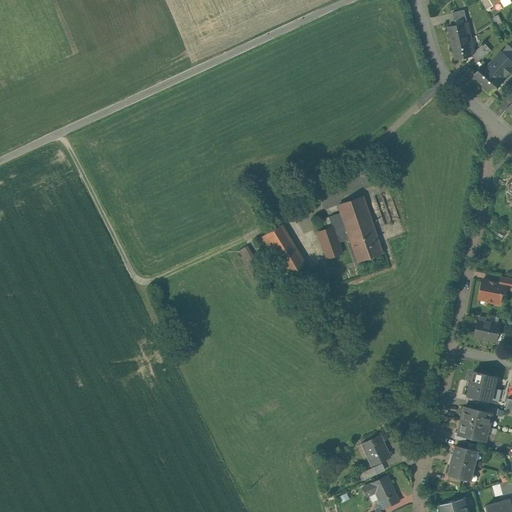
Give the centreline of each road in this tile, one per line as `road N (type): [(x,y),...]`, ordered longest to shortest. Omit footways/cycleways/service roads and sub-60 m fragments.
road 1 (unclassified): [(0,160),(329,8)]
road 2 (residential): [(494,121),(451,349)]
road 3 (residential): [(451,349),(419,482),(423,511)]
road 4 (residential): [(494,121),(446,77),(414,0)]
